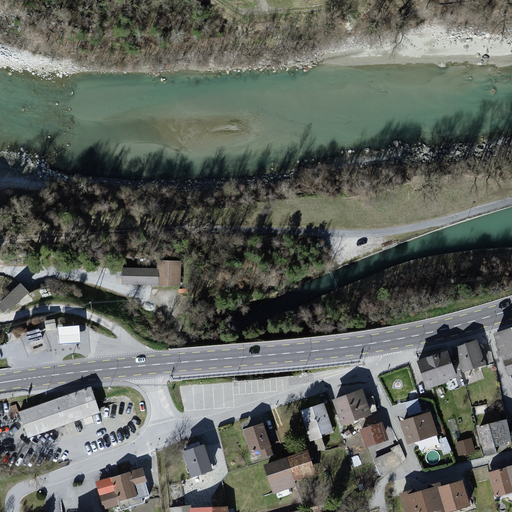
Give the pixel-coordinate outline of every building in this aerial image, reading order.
[(158,269),(158,286),(176,286),(177,262),(158,261),(158,269)] [(123,285),(158,286),(158,269),(123,269),(123,285)] [(26,294),(19,287),(0,306),(7,313),(26,294)] [(45,324),(46,332),(56,330),(54,322),(45,324)] [(57,332),(58,350),(80,349),(79,331),(57,332)] [(511,331),(494,337),(503,364),(511,361),(511,331)] [(9,337),(11,341),(18,338),(16,333),(9,337)] [(477,346),(455,351),(460,373),(482,367),(477,346)] [(450,357),(418,366),(425,387),(456,378),(450,357)] [(511,361),(503,364),(506,375),(511,373),(511,361)] [(90,389),(21,411),(24,421),(93,399),(90,389)] [(361,389),(335,397),(342,419),(368,412),(361,389)] [(406,402),(409,415),(422,412),(418,398),(406,402)] [(93,399),(24,421),(28,433),(97,411),(93,399)] [(324,401),(301,407),(306,431),(330,426),(324,401)] [(409,415),(403,417),(409,441),(435,434),(428,410),(422,412),(409,415)] [(264,422),(245,428),(252,452),(272,446),(264,422)] [(379,423),(363,427),(368,444),(384,439),(379,423)] [(502,424),(481,429),(486,450),(507,446),(502,424)] [(445,437),(439,439),(443,451),(449,449),(445,437)] [(470,439),(456,443),(459,451),(473,447),(470,439)] [(207,445),(184,451),(190,473),(213,467),(207,445)] [(404,459),(397,445),(391,448),(392,450),(374,458),(382,475),(404,459)] [(308,449),(286,456),(293,478),(315,471),(308,449)] [(293,478),(286,456),(266,463),(273,485),(293,478)] [(511,487),(511,485),(507,466),(490,470),(496,492),(511,487)] [(145,479),(142,470),(99,482),(105,505),(117,501),(138,496),(134,482),(145,479)] [(138,496),(117,501),(120,510),(143,503),(141,497),(149,494),(145,479),(134,482),(138,496)] [(459,480),(439,485),(445,506),(465,501),(459,480)] [(429,511),(436,511),(431,489),(408,494),(412,511),(429,511)]
